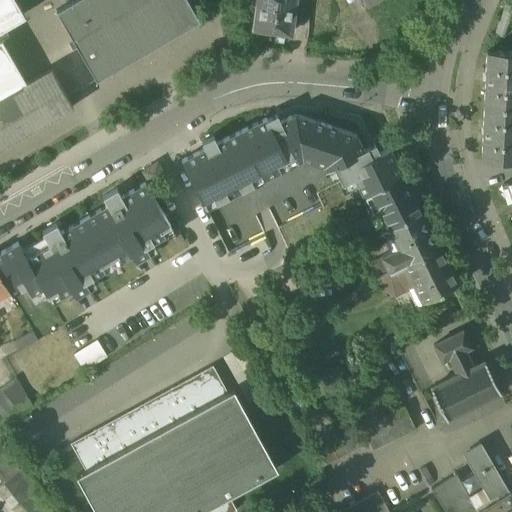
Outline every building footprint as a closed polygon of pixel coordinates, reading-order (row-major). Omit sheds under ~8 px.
[(1,39),(0,40),(0,29),(25,15),(15,0),(0,0),(0,148),(73,106),(51,69),(50,70),(27,84),(1,39)] [(74,0),(56,11),(96,80),(199,20),(187,0),(74,0)] [(294,0),(250,0),(250,6),(255,7),(252,29),(290,34),(294,0)] [(511,52),(486,52),(484,106),(511,106),(511,52)] [(511,106),(484,106),(481,160),(511,161),(511,106)] [(275,123),(294,164),(302,161),(320,166),(324,172),(366,153),(356,133),(295,114),(275,123)] [(187,158),(209,204),(294,164),(275,123),(272,117),(187,158)] [(349,168),(363,196),(404,176),(389,148),(349,168)] [(404,176),(363,196),(372,214),(373,214),(383,232),(385,232),(422,213),(404,176)] [(165,235),(162,230),(170,225),(145,183),(121,197),(116,188),(103,196),(108,204),(84,219),(109,262),(117,257),(120,262),(132,255),(136,262),(149,254),(145,247),(165,235)] [(422,213),(385,232),(394,252),(383,256),(390,271),(390,272),(405,264),(439,247),(422,213)] [(109,262),(84,219),(61,232),(57,224),(43,232),(50,244),(27,258),(18,244),(0,254),(0,272),(12,294),(26,286),(31,295),(42,288),(48,297),(57,292),(60,298),(72,291),(76,297),(89,289),(85,282),(104,271),(102,266),(109,262)] [(439,247),(405,264),(413,280),(423,301),(458,284),(439,247)] [(405,264),(390,272),(390,271),(377,278),(382,288),(395,294),(410,286),(413,280),(405,264)] [(0,300),(12,294),(0,272),(0,300)] [(355,289),(338,299),(343,308),(360,299),(355,289)] [(464,331),(435,346),(443,362),(466,351),(472,348),(464,331)] [(33,332),(14,342),(20,352),(38,341),(33,332)] [(82,366),(108,355),(102,339),(76,349),(82,366)] [(225,354),(236,378),(254,369),(243,345),(225,354)] [(474,367),(466,351),(450,358),(458,375),(432,388),(436,395),(434,396),(443,414),(445,413),(448,420),(502,394),(486,361),(474,367)] [(171,389),(96,430),(95,429),(94,430),(94,431),(71,443),(86,470),(76,476),(96,511),(234,511),(237,511),(229,496),(277,470),(234,390),(228,393),(213,366),(172,388),(172,387),(171,388),(171,389)] [(18,381),(2,392),(20,415),(33,407),(18,381)] [(20,415),(2,392),(0,394),(0,413),(7,423),(20,415)] [(404,407),(362,428),(370,444),(374,453),(417,432),(404,407)] [(360,424),(317,445),(327,466),(370,444),(362,428),(360,424)] [(509,493),(480,443),(470,450),(481,469),(475,472),(493,502),(509,493)] [(6,446),(0,450),(0,468),(15,457),(6,446)] [(15,457),(0,468),(0,476),(6,483),(24,468),(15,457)] [(24,468),(6,483),(14,493),(33,478),(24,468)] [(493,502),(475,472),(460,481),(474,505),(478,511),(493,502)] [(456,474),(431,490),(444,511),(462,511),(474,505),(460,481),(456,474)] [(33,478),(14,493),(23,504),(42,489),(33,478)] [(42,489),(23,504),(29,511),(35,511),(50,500),(42,489)] [(385,492),(353,509),(354,511),(393,511),(395,511),(385,492)] [(511,511),(511,498),(509,493),(493,502),(478,511),(511,511)] [(50,500),(35,511),(57,511),(59,511),(50,500)]
